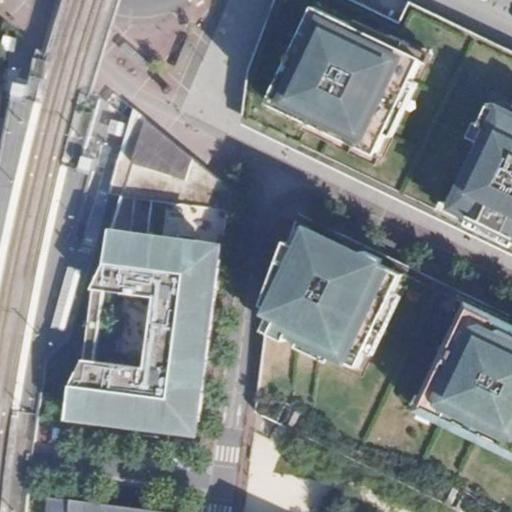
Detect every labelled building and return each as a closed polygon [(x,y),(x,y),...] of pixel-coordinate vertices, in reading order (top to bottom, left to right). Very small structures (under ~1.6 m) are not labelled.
[(345,0),(274,0),(261,33),(304,54),(305,53),(294,47),(304,27),(311,30),(317,19),(332,26),(345,0)] [(410,0),(401,19),(361,0),(345,0),(332,26),(336,28),(340,20),(386,43),(390,36),(403,43),(400,50),(420,59),(410,79),(405,77),(395,98),(444,122),(485,36),(413,0),(410,0)] [(305,53),(304,54),(297,68),(287,63),(277,83),(284,87),(278,99),(298,109),(295,115),(318,126),(329,131),(342,137),(339,144),(352,150),(355,144),(375,154),(386,132),(380,129),(395,98),(405,77),(410,79),(420,59),(400,50),(403,43),(390,36),(386,43),(340,20),(336,28),(332,26),(317,19),(311,30),(304,27),(294,47),(305,53)] [(249,66),(243,114),(304,142),(311,140),(322,145),(331,155),(511,240),(511,48),(485,36),(444,122),(395,98),(380,129),(386,132),(375,154),(355,144),(352,150),(339,144),(342,137),(329,131),(318,126),(295,115),(298,109),(278,99),(284,87),(277,83),(287,63),(297,68),(304,54),(261,33),(249,66)] [(17,82),(15,92),(22,94),(28,95),(30,84),(24,83),(17,82)] [(233,191),(134,110),(130,121),(108,194),(231,210),(233,191)] [(88,165),(94,167),(96,156),(90,155),(84,153),(81,164),(88,165)] [(272,285),(267,326),(365,372),(374,354),(412,274),(364,252),(356,254),(348,250),(342,242),(298,221),(272,285)] [(203,422),(224,259),(202,257),(203,243),(113,231),(109,263),(97,289),(88,359),(75,386),(71,417),(179,432),(180,419),(203,422)] [(482,307),(412,274),(374,354),(365,372),(267,326),(256,410),(473,511),(511,511),(511,441),(487,425),(486,426),(469,419),(469,418),(425,401),(434,383),(467,313),(482,307)] [(511,441),(511,331),(501,326),(505,318),(482,307),(467,313),(434,383),(425,401),(469,418),(469,419),(486,426),(487,425),(511,441)] [(177,511),(140,507),(139,511),(121,511),(122,505),(53,496),(51,511),(177,511)]
